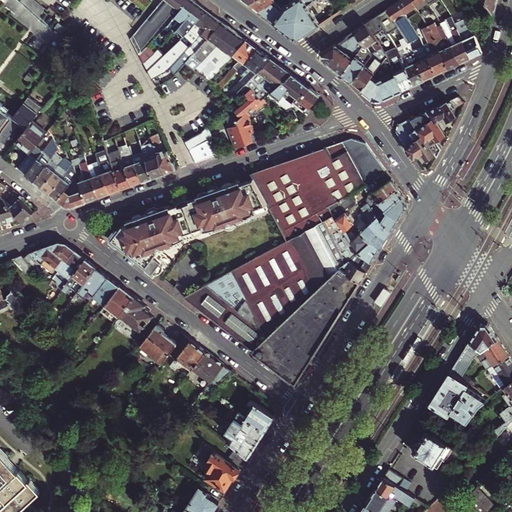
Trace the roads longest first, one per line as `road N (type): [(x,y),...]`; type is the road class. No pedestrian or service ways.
road 1 (primary): [(451,236),(276,511)]
road 2 (primary): [(294,511),(460,250)]
road 3 (residential): [(364,114),(78,219)]
road 4 (residential): [(301,404),(76,231)]
road 5 (tertiary): [(343,511),(486,290)]
road 6 (secondary): [(427,202),(301,404)]
road 7 (tertiary): [(497,61),(427,202)]
road 8 (tertiary): [(497,61),(367,119)]
road 9 (secondary): [(301,404),(233,511)]
road 10 (primary): [(511,126),(451,236)]
